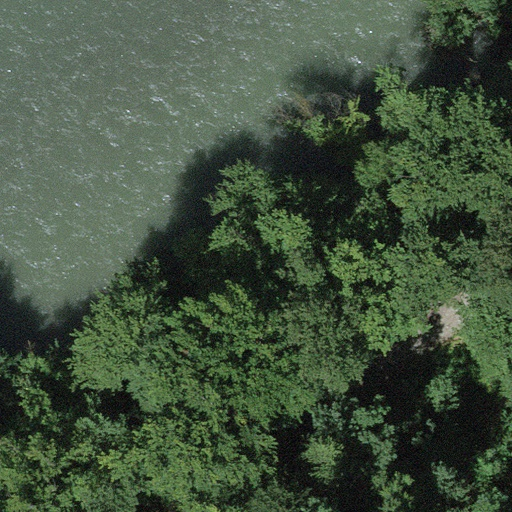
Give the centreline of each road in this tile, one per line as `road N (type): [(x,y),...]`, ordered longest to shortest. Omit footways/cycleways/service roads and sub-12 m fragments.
road 1 (track): [(324,407),(511,270)]
road 2 (track): [(228,511),(324,407)]
